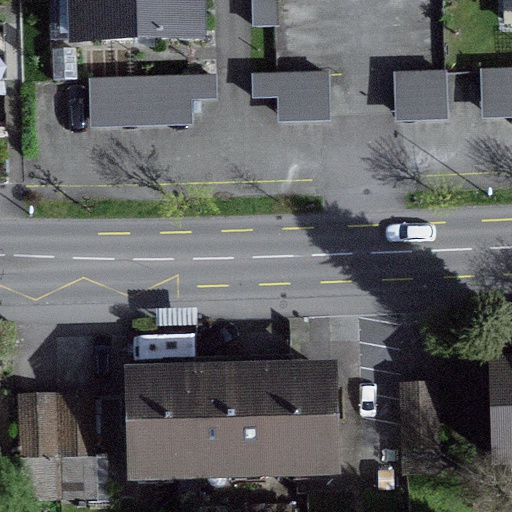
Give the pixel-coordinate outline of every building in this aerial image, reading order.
[(74,0),(76,44),(191,41),(190,15),(190,0),(74,0)] [(255,1),(256,27),(282,26),(281,0),(255,1)] [(511,0),(500,0),(501,22),(511,24),(511,0)] [(511,78),(477,80),(478,123),(511,122),(511,78)] [(434,85),(393,86),(394,125),(435,124),(434,85)] [(321,87),(250,88),(251,125),(322,123),(321,87)] [(181,89),(88,91),(89,128),(182,126),(181,89)] [(151,317),(151,335),(191,334),(191,316),(151,317)] [(431,360),(398,361),(401,450),(433,449),(431,360)] [(197,476),(262,474),(329,472),(327,377),(288,378),(287,371),(287,362),(259,363),(254,363),(254,379),(227,379),(226,371),(226,364),(194,365),(163,366),(163,373),(163,381),(128,382),(130,478),(197,476)] [(511,371),(504,371),(491,372),(493,463),(511,462),(511,371)] [(91,459),(89,398),(56,399),(58,460),(91,459)] [(52,460),(50,399),(17,400),(19,461),(52,460)]
